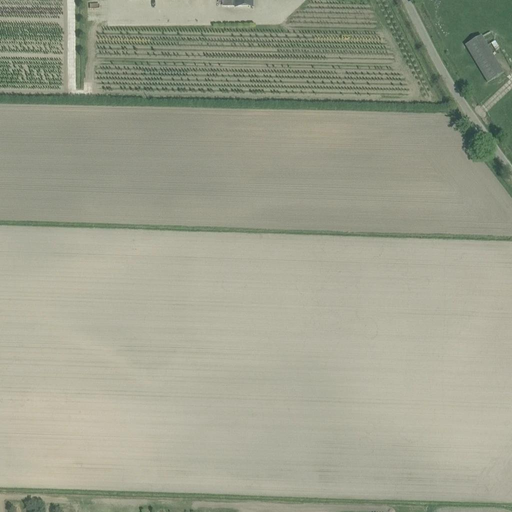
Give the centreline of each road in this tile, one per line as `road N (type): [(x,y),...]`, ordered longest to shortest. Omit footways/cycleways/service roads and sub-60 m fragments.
road 1 (unclassified): [(511,172),(405,0)]
road 2 (unknown): [(268,10),(234,16),(118,0)]
